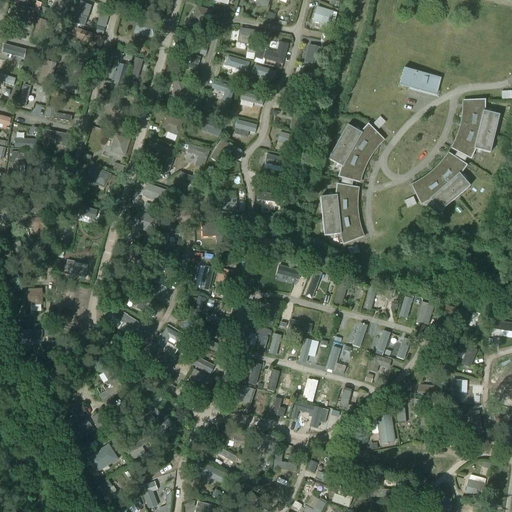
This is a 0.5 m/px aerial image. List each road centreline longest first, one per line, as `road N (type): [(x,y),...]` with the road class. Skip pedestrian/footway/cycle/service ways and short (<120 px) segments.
road 1 (unknown): [(299,37),(266,110),(265,135),(246,161),(241,297)]
road 2 (unknown): [(237,357),(379,395)]
road 3 (unknown): [(511,349),(487,366),(491,456)]
